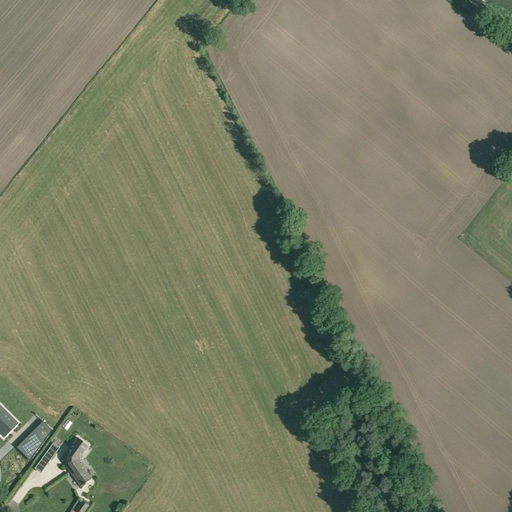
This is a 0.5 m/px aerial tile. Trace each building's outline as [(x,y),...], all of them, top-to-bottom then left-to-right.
[(17,423),(0,406),(0,432),(1,434),(9,426),(12,428),(17,423)] [(34,430),(44,441),(52,431),(42,421),(34,430)] [(77,438),(66,453),(69,455),(67,457),(67,463),(68,464),(66,466),(80,486),(79,486),(80,487),(83,485),(83,486),(85,484),(91,479),(91,478),(90,479),(77,460),(87,446),(88,446),(77,437),(76,438),(77,438)] [(16,447),(29,461),(37,451),(25,439),(16,447)] [(47,464),(59,448),(53,443),(41,459),(47,464)] [(83,511),(88,505),(82,501),(75,510),(76,511),(83,511)]
